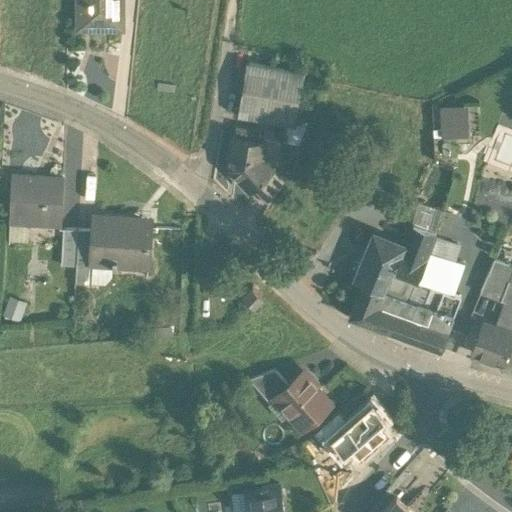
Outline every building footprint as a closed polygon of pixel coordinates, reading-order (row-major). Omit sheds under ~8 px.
[(77,0),(78,29),(122,29),(122,0),(77,0)] [(304,72),(246,62),(236,115),(295,125),(304,72)] [(467,137),(466,108),(439,108),(439,137),(467,137)] [(260,129),(236,125),(234,136),(233,136),(228,168),(250,191),(253,189),(273,169),(262,157),(265,141),(258,140),(260,129)] [(273,169),(253,189),(268,205),(288,175),(278,172),(273,169)] [(63,177),(12,174),(10,220),(61,222),(63,177)] [(151,219),(93,216),(92,230),(91,263),(92,263),(113,264),(112,269),(116,269),(116,264),(149,266),(151,219)] [(435,232),(412,224),(404,247),(396,274),(417,282),(425,263),(430,252),(435,232)] [(77,229),(63,229),(61,265),(76,265),(77,229)] [(92,230),(77,229),(76,265),(75,283),(91,284),(92,263),(91,263),(92,230)] [(404,247),(375,234),(356,280),(362,283),(363,283),(363,284),(383,291),(391,272),(396,274),(404,247)] [(464,264),(430,252),(425,263),(417,282),(430,287),(430,286),(444,291),(453,294),(464,264)] [(501,269),(491,265),(488,272),(499,276),(501,269)] [(499,276),(488,272),(480,291),(501,299),(508,279),(499,276)] [(505,301),(496,327),(482,322),(471,352),(504,364),(511,346),(511,342),(511,280),(508,279),(501,299),(505,301)] [(383,291),(363,284),(363,283),(362,283),(349,315),(390,330),(395,314),(408,319),(409,317),(411,317),(416,304),(383,291)] [(253,284),(244,294),(253,302),(262,293),(253,284)] [(444,291),(430,286),(430,287),(423,304),(430,307),(436,309),(444,291)] [(411,317),(409,317),(408,319),(395,314),(390,330),(440,349),(447,331),(460,297),(453,294),(444,291),(436,309),(430,307),(423,322),(411,317)] [(20,316),(24,298),(9,295),(6,314),(20,316)] [(423,304),(417,302),(416,304),(411,317),(423,322),(430,307),(423,304)] [(170,327),(154,328),(155,337),(171,336),(170,327)] [(511,346),(504,364),(502,370),(511,372),(511,346)] [(274,369),(249,379),(270,403),(276,398),(275,396),(288,385),(274,369)] [(288,385),(275,396),(276,398),(302,427),(317,414),(316,412),(328,401),(303,372),(288,385)] [(337,446),(344,453),(351,447),(359,457),(388,432),(379,422),(386,415),(373,400),(349,421),(330,438),(337,446)] [(349,421),(340,411),(313,434),(330,453),(337,446),(330,438),(349,421)] [(306,456),(298,442),(286,448),(294,463),(306,456)] [(283,511),(279,483),(245,489),(248,511),(283,511)] [(405,511),(409,509),(396,496),(380,511),(405,511)]
